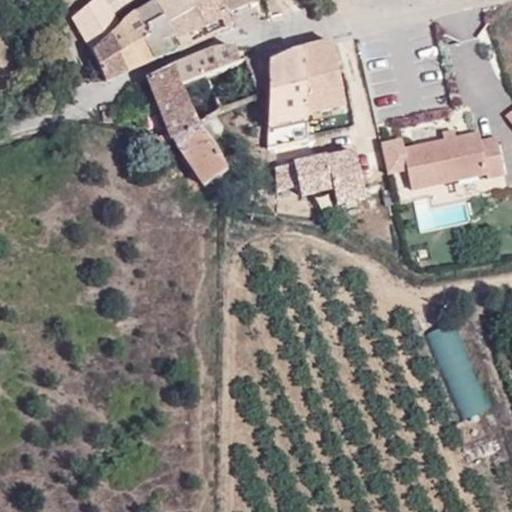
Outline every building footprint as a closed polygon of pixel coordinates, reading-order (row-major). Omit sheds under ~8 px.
[(134,0),(93,0),(73,18),(91,49),(105,81),(130,70),(111,32),(120,24),(116,17),(134,0)] [(225,14),(254,2),(252,0),(157,0),(153,2),(164,26),(196,11),(219,1),(225,14)] [(231,28),(225,14),(219,1),(196,11),(209,38),(231,28)] [(133,11),(149,61),(175,50),(164,26),(153,2),(133,11)] [(111,32),(130,70),(149,61),(133,11),(120,24),(111,32)] [(164,26),(175,50),(176,49),(179,51),(209,38),(196,11),(164,26)] [(307,113),(344,105),(330,40),(303,46),(305,58),(306,82),(307,101),(307,113)] [(305,58),(303,46),(292,49),(270,60),(267,148),(308,139),(307,113),(307,101),(306,82),(305,58)] [(182,94),(239,62),(235,47),(209,50),(183,62),(189,77),(177,83),(182,94)] [(189,77),(183,62),(170,67),(177,83),(189,77)] [(144,78),(169,140),(195,127),(182,94),(177,83),(170,67),(144,78)] [(103,122),(114,124),(113,106),(100,105),(103,122)] [(210,145),(195,127),(169,140),(201,187),(225,172),(210,145)] [(400,139),(379,144),(385,173),(405,169),(410,189),(486,172),(487,177),(504,173),(495,135),(480,139),(478,131),(402,149),(400,139)] [(324,157),(285,166),(290,189),(297,187),(299,196),(332,189),(335,204),(364,198),(353,152),(325,158),(324,157)] [(285,166),(273,168),(274,192),(290,189),(285,166)] [(454,323),(427,336),(468,421),(495,408),(454,323)]
